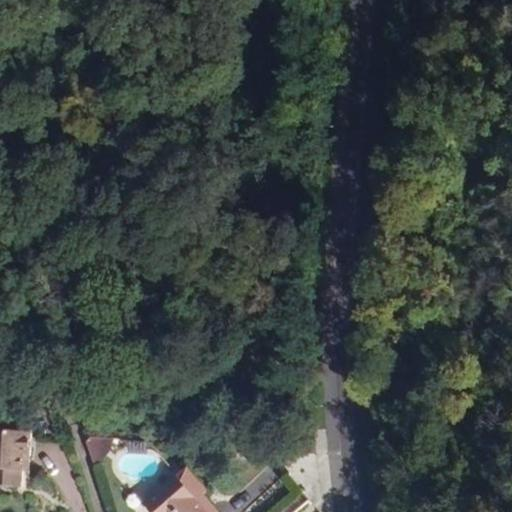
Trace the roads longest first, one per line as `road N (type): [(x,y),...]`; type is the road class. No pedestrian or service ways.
road 1 (residential): [(376,0),(352,131),(346,336),(361,511)]
road 2 (track): [(291,0),(277,60),(280,166),(350,226)]
